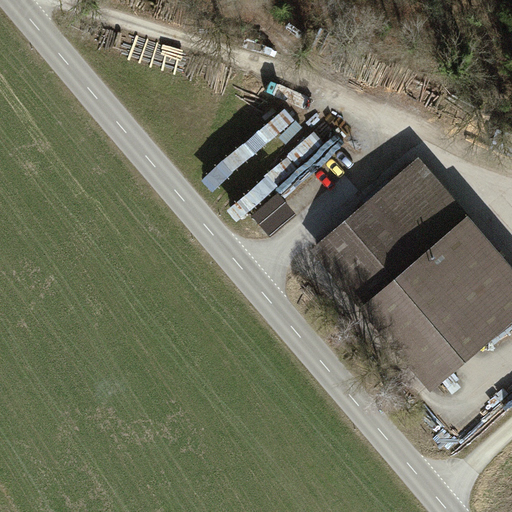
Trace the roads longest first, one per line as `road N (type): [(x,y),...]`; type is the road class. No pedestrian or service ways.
road 1 (tertiary): [(448,511),(7,0)]
road 2 (track): [(62,0),(404,114)]
road 3 (track): [(267,255),(424,409),(450,404),(511,354)]
